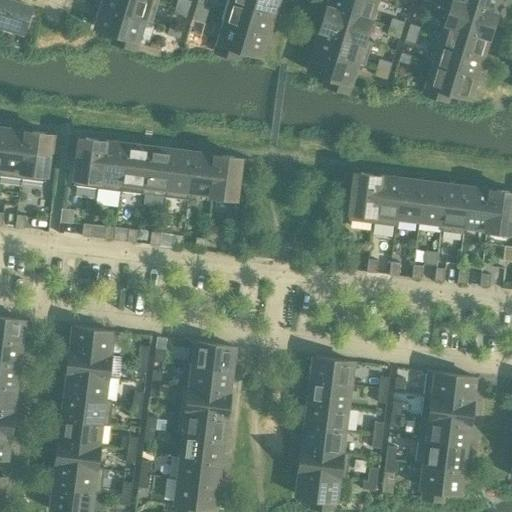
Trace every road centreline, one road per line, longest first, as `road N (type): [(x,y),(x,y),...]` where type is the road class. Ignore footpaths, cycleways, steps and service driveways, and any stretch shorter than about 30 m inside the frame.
road 1 (residential): [(0,240),(511,305)]
road 2 (residential): [(511,363),(0,299)]
